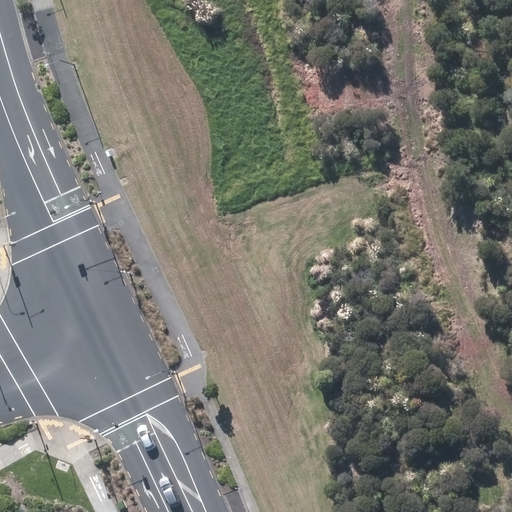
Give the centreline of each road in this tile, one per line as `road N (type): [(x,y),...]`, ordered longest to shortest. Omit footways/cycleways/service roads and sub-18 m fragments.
road 1 (unknown): [(96,317),(199,264),(230,223),(235,166),(193,0)]
road 2 (unclassified): [(96,317),(53,221),(0,50)]
road 3 (unclassified): [(188,511),(96,317)]
